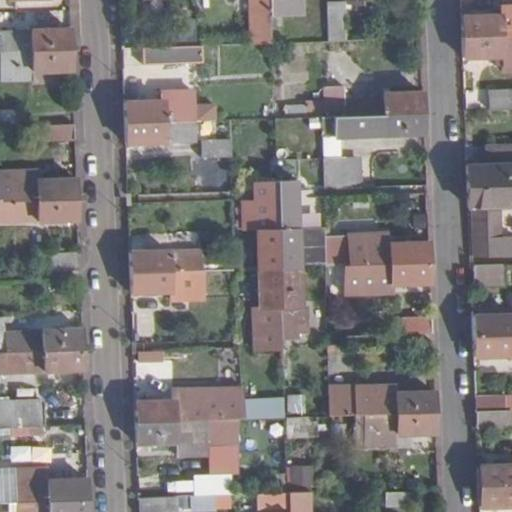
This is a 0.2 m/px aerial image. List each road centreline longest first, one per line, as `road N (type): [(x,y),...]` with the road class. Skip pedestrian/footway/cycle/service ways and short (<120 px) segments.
road 1 (residential): [(442,0),(464,511)]
road 2 (residential): [(108,511),(92,0)]
